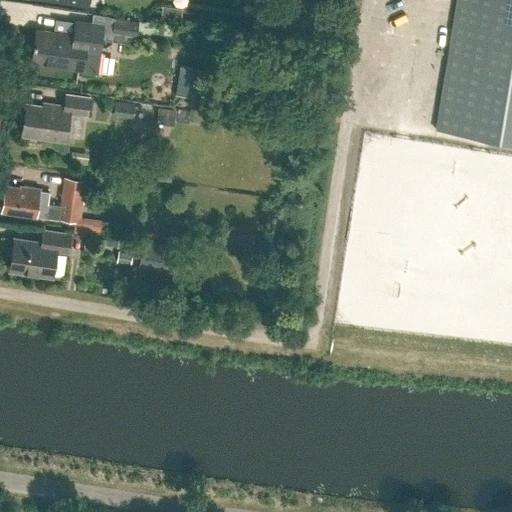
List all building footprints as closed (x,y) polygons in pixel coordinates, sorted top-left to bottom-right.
[(511,0),(456,0),(435,129),(511,141),(511,0)] [(137,37),(139,20),(114,16),(112,32),(137,37)] [(283,16),(280,37),(315,42),(319,22),(283,16)] [(98,68),(105,22),(76,18),(72,34),(37,29),(32,61),(82,68),(82,66),(98,68)] [(202,29),(198,52),(226,56),(230,34),(202,29)] [(43,101),(42,103),(27,101),(22,133),(66,139),(67,134),(84,136),(90,97),(65,94),(64,104),(43,101)] [(114,115),(134,117),(136,103),(116,100),(114,115)] [(174,119),(176,108),(159,106),(158,118),(174,119)] [(60,207),(48,205),(50,191),(40,189),(40,190),(5,184),(1,210),(77,221),(75,233),(101,237),(103,221),(79,218),(85,180),(65,177),(60,207)] [(68,250),(71,234),(43,229),(41,241),(13,237),(9,269),(53,275),(57,248),(68,250)] [(177,246),(143,240),(138,267),(172,273),(177,246)]
